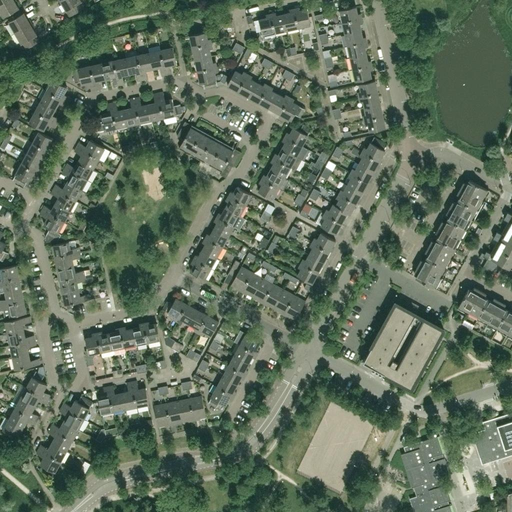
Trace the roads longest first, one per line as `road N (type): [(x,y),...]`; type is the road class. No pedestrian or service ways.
road 1 (tertiary): [(308,350),(241,443),(109,478),(66,511)]
road 2 (tertiary): [(77,511),(112,486),(250,449),(280,410),(308,350)]
road 3 (tertiary): [(511,384),(418,410),(308,350)]
road 4 (residential): [(406,140),(308,313),(316,332)]
road 5 (residential): [(178,80),(92,98),(33,198)]
road 6 (residential): [(316,332),(411,158)]
road 7 (residential): [(511,300),(463,274),(506,195),(504,178)]
road 8 (residential): [(308,350),(170,273)]
road 9 (residential): [(170,273),(218,188),(241,170),(254,145)]
road 10 (residential): [(406,140),(375,0)]
road 11 (residential): [(304,0),(175,27)]
